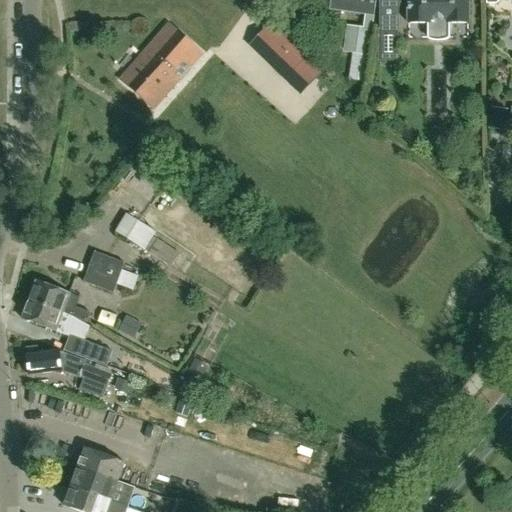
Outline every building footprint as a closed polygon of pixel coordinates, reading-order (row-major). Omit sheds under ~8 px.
[(330,0),(329,10),(365,15),(374,17),(375,0),(330,0)] [(398,5),(401,0),(379,0),(380,31),(378,31),(378,59),(397,59),(397,13),(398,5)] [(407,0),(408,24),(426,24),(427,38),(427,39),(427,40),(428,40),(438,42),(448,40),(449,39),(449,38),(449,24),(468,24),(467,0),(407,0)] [(372,30),(363,29),(347,26),(343,53),(353,54),(349,81),(366,84),(372,30)] [(167,28),(146,52),(145,52),(120,81),(153,109),(178,81),(170,73),(180,62),(188,68),(198,56),(167,28)] [(287,82),(302,65),(275,39),(259,55),(287,82)] [(207,88),(228,107),(248,84),(228,66),(207,88)] [(509,109),(493,107),(490,127),(507,129),(509,109)] [(498,185),(499,209),(508,208),(507,184),(498,185)] [(179,254),(152,237),(155,232),(126,215),(115,233),(170,267),(179,254)] [(94,253),(83,283),(113,294),(116,285),(133,291),(139,277),(122,270),(124,264),(94,253)] [(90,314),(76,308),(79,298),(36,282),(28,301),(64,314),(72,318),(87,323),(90,314)] [(89,327),(72,318),(64,314),(28,301),(22,319),(69,337),(69,335),(83,341),(89,327)] [(98,322),(113,328),(117,316),(102,311),(98,322)] [(218,356),(235,319),(220,312),(203,349),(218,356)] [(131,317),(123,332),(138,341),(146,327),(131,317)] [(69,337),(64,351),(107,367),(112,352),(93,345),(83,341),(69,335),(69,337)] [(25,348),(28,375),(61,372),(61,370),(83,378),(79,390),(101,398),(110,375),(84,366),(85,362),(59,352),(38,354),(37,347),(25,348)] [(208,367),(193,359),(187,370),(202,378),(208,367)] [(34,387),(30,404),(76,415),(80,397),(34,387)] [(84,450),(77,468),(116,483),(123,464),(84,450)] [(129,497),(114,491),(116,483),(77,468),(71,487),(110,501),(125,507),(129,497)] [(123,511),(126,508),(125,507),(110,501),(71,487),(64,506),(80,511),(123,511)]
